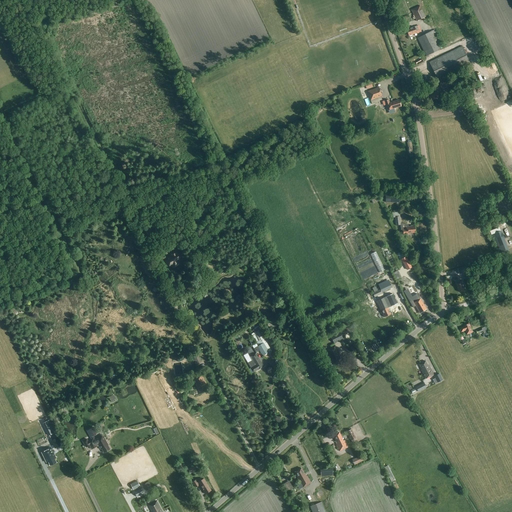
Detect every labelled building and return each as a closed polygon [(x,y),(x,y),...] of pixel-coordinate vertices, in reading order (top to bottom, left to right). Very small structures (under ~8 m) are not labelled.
[(411,10),(417,21),(426,17),(420,6),(411,10)] [(419,25),(417,26),(414,27),(406,29),(409,36),(421,32),(419,25)] [(432,31),(417,38),(426,56),(441,49),(432,31)] [(462,47),(446,55),(429,62),(438,81),(455,73),(471,65),(462,47)] [(440,84),(444,95),(451,93),(449,87),(450,87),(448,81),(440,84)] [(382,97),(379,87),(367,91),(371,101),(382,97)] [(428,95),(431,101),(439,97),(436,92),(428,95)] [(401,106),(399,100),(389,103),(388,100),(385,101),(387,111),(389,110),(389,113),(394,111),(394,109),(401,106)] [(400,223),(399,217),(398,211),(396,212),(395,210),(393,211),(394,212),(392,212),(393,217),(394,217),(395,226),(400,225),(400,230),(401,230),(401,235),(406,235),(406,234),(415,232),(414,226),(407,227),(407,225),(400,223)] [(144,228),(148,237),(162,230),(157,221),(144,228)] [(195,244),(199,254),(208,250),(204,240),(195,244)] [(177,253),(174,254),(166,258),(171,268),(181,263),(177,253)] [(393,273),(396,280),(401,278),(397,271),(393,273)] [(459,292),(465,290),(462,280),(459,281),(458,278),(455,279),(459,292)] [(375,287),(372,288),(374,292),(372,293),(374,297),(391,290),(388,285),(377,290),(375,287)] [(406,292),(402,295),(406,304),(411,302),(406,292)] [(397,304),(392,294),(376,301),(381,311),(381,310),(384,317),(391,314),(388,308),(389,307),(387,305),(390,303),(391,306),(397,304)] [(420,299),(418,300),(417,297),(414,299),(415,302),(414,302),(420,313),(426,309),(420,299)] [(473,332),(470,323),(464,325),(464,326),(460,328),(462,332),(466,331),(467,335),(473,332)] [(476,331),(477,334),(483,331),(484,334),(482,335),(484,338),(489,336),(485,327),(476,331)] [(264,338),(263,339),(259,331),(257,332),(257,331),(252,333),(253,335),(252,335),(256,343),(255,343),(256,344),(252,346),(256,353),(260,350),(263,356),(271,351),(264,338)] [(330,336),(334,343),(343,339),(339,332),(330,336)] [(335,366),(340,363),(337,357),(340,356),(335,346),(324,352),(326,354),(328,353),(335,366)] [(201,361),(196,352),(192,355),(196,363),(201,361)] [(399,353),(394,359),(397,363),(403,357),(399,353)] [(256,354),(250,357),(251,359),(251,360),(250,361),(248,362),(251,368),(253,372),(258,369),(259,369),(264,366),(261,362),(256,354)] [(413,359),(406,364),(412,372),(419,367),(413,359)] [(425,361),(419,364),(422,369),(421,369),(426,379),(434,374),(430,367),(429,368),(425,361)] [(204,386),(207,384),(201,372),(191,377),(200,394),(206,390),(204,386)] [(435,378),(433,379),(435,384),(443,380),(439,373),(434,376),(435,378)] [(416,387),(418,392),(426,388),(424,383),(416,387)] [(49,421),(43,423),(49,436),(55,433),(49,421)] [(102,435),(95,439),(94,436),(97,434),(93,427),(86,431),(91,439),(87,442),(91,449),(98,445),(100,449),(103,448),(105,452),(109,450),(105,443),(106,442),(102,435)] [(353,443),(357,440),(351,429),(347,431),(353,443)] [(336,434),(333,435),(337,443),(336,443),(339,450),(347,447),(344,440),(343,440),(339,432),(338,432),(336,433),(336,434)] [(57,437),(51,440),(54,448),(61,445),(60,443),(57,437)] [(51,448),(41,452),(45,462),(47,461),(49,465),(55,462),(54,458),(55,458),(51,448)] [(354,465),(363,460),(361,456),(352,460),(354,465)] [(319,478),(324,476),(321,467),(316,469),(319,478)] [(297,478),(303,487),(311,482),(307,476),(306,476),(301,468),(295,472),(298,477),(297,478)] [(205,494),(211,490),(204,479),(197,483),(196,481),(193,482),(196,487),(200,485),(205,494)] [(130,484),(133,490),(140,487),(137,481),(130,484)] [(294,489),(289,481),(283,484),(288,492),(294,489)] [(161,511),(162,511),(157,501),(148,505),(152,511),(161,511)] [(325,511),(321,502),(310,507),(312,511),(325,511)]
